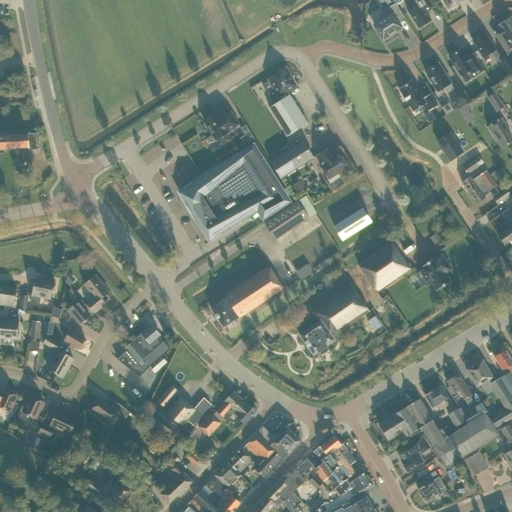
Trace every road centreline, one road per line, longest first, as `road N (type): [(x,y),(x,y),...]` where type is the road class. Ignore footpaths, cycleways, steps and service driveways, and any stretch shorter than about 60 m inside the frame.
road 1 (unclassified): [(302,59),(273,54),(75,180)]
road 2 (residential): [(509,0),(400,60),(328,46),(302,59)]
road 3 (residential): [(157,285),(112,323),(71,392),(0,371)]
road 4 (unclassified): [(348,412),(511,313)]
road 5 (tertiary): [(75,180),(27,0)]
road 6 (unclassified): [(302,59),(397,211)]
road 7 (tertiary): [(276,399),(221,356),(157,285)]
road 8 (residential): [(170,511),(276,399)]
road 9 (residential): [(511,279),(445,170)]
road 10 (residential): [(240,511),(309,443),(314,416)]
